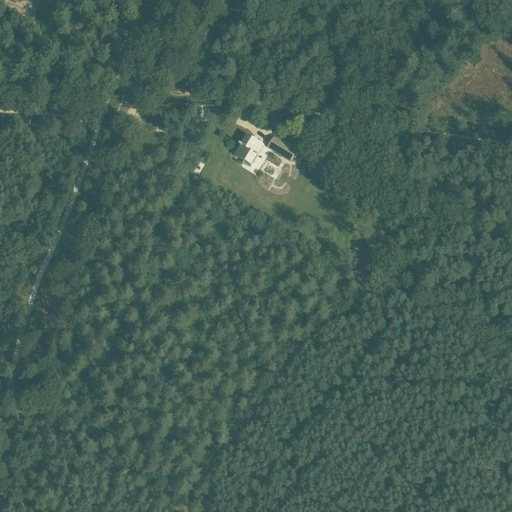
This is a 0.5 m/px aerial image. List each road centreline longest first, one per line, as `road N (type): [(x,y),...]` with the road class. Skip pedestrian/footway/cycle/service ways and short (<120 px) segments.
road 1 (tertiary): [(0,479),(130,96),(191,0)]
road 2 (track): [(130,96),(511,154)]
road 3 (track): [(114,84),(0,11)]
